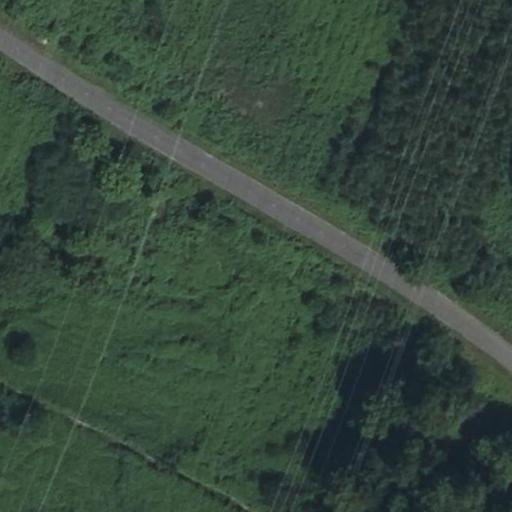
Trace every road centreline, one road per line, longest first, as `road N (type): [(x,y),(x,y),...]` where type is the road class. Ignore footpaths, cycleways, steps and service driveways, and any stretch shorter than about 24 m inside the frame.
road 1 (tertiary): [(511,352),(0,36)]
road 2 (track): [(261,511),(0,384)]
